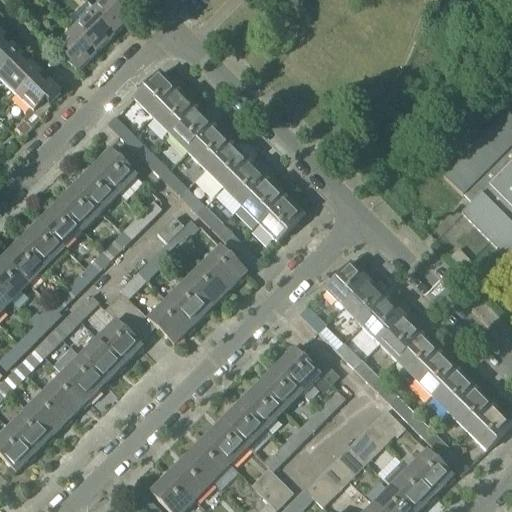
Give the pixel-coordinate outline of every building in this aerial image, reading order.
[(119,0),(105,0),(94,11),(105,23),(101,27),(108,34),(113,38),(126,25),(132,19),(127,15),(120,8),(124,4),(119,0)] [(94,11),(76,30),(87,41),(83,46),(90,53),(94,57),(107,44),(113,38),(108,34),(101,27),(105,23),(94,11)] [(87,41),(76,30),(57,48),(68,60),(65,63),(77,74),(89,63),(94,57),(90,53),(83,46),(87,41)] [(0,75),(7,68),(11,71),(18,64),(23,60),(10,47),(4,41),(0,45),(0,75)] [(0,75),(0,82),(15,98),(25,87),(29,90),(37,82),(41,78),(28,65),(23,60),(18,64),(11,71),(7,68),(0,75)] [(133,103),(151,121),(161,111),(177,95),(159,78),(160,77),(159,76),(143,92),(132,103),(133,103)] [(40,122),(39,121),(50,110),(48,108),(59,96),(47,84),(41,78),(37,82),(29,90),(25,87),(15,98),(30,112),(28,114),(23,124),(31,132),(40,122)] [(151,121),(169,138),(179,128),(194,113),(177,95),(161,111),(151,121)] [(511,110),(442,180),(462,200),(462,199),(470,207),(461,216),(511,267),(511,110)] [(169,138),(187,156),(197,146),(212,130),(194,113),(179,128),(169,138)] [(107,129),(125,147),(132,139),(114,121),(107,129)] [(23,124),(15,132),(23,139),(31,132),(23,124)] [(187,156),(204,174),(214,164),(230,148),(212,130),(197,146),(187,156)] [(125,147),(142,165),(150,157),(132,139),(125,147)] [(204,174),(222,192),(232,182),(248,166),(230,148),(214,164),(204,174)] [(109,155),(91,173),(101,183),(117,198),(134,181),(135,181),(119,164),(109,154),(108,155),(109,155)] [(142,165),(160,183),(168,175),(150,157),(142,165)] [(222,192),(240,210),(250,200),(266,184),(248,166),(232,182),(222,192)] [(91,173),(73,190),(84,200),(99,216),(117,198),(101,183),(91,173)] [(160,183),(178,200),(186,193),(168,175),(160,183)] [(240,210),(258,227),(268,217),(284,202),(266,184),(250,200),(240,210)] [(73,190),(55,209),(65,219),(81,234),(99,216),(84,200),(73,190)] [(178,200),(196,218),(203,210),(186,193),(178,200)] [(268,217),(258,227),(276,245),(275,246),(276,246),(286,236),(302,220),(302,219),(301,220),(284,202),(268,217)] [(152,206),(138,220),(146,228),(160,214),(152,206)] [(55,209),(37,226),(48,236),(63,252),(81,234),(65,219),(55,209)] [(196,218),(214,236),(221,228),(203,210),(196,218)] [(138,220),(121,237),(129,245),(146,228),(138,220)] [(156,238),(166,248),(183,231),(173,221),(156,238)] [(189,225),(183,231),(166,248),(119,295),(120,297),(127,303),(197,233),(189,225)] [(37,226),(20,244),(30,254),(46,270),(63,252),(48,236),(37,226)] [(214,236),(231,254),(239,246),(221,228),(214,236)] [(121,237),(103,256),(111,264),(129,245),(121,237)] [(20,244),(2,262),(12,272),(27,288),(46,270),(30,254),(20,244)] [(239,246),(231,254),(250,272),(258,265),(239,246)] [(219,252),(202,269),(212,278),(227,294),(244,277),(245,277),(229,261),(219,251),(218,251),(219,252)] [(450,259),(461,271),(469,264),(458,252),(450,259)] [(103,256),(85,273),(93,281),(111,264),(103,256)] [(2,262),(0,263),(0,296),(9,306),(27,288),(12,272),(2,262)] [(324,294),(341,311),(351,300),(367,285),(350,268),(350,267),(334,283),(323,294),(324,295),(324,294)] [(202,269),(184,287),(194,296),(210,312),(227,294),(212,278),(202,269)] [(85,273),(67,291),(75,299),(93,281),(85,273)] [(341,311),(359,329),(369,319),(385,303),(367,285),(351,300),(341,311)] [(184,287),(166,305),(176,314),(191,330),(210,312),(194,296),(184,287)] [(49,309),(52,312),(57,317),(75,299),(67,291),(49,309)] [(0,315),(9,306),(0,296),(0,315)] [(120,297),(112,305),(129,323),(138,314),(127,303),(120,297)] [(97,307),(89,299),(71,318),(79,326),(97,307)] [(359,329),(377,346),(387,336),(402,320),(385,303),(369,319),(359,329)] [(104,314),(114,324),(121,331),(129,323),(112,305),(104,314)] [(148,323),(147,323),(154,331),(157,333),(173,349),(173,348),(191,330),(176,314),(166,305),(148,323)] [(299,319),(316,336),(324,328),(306,311),(299,319)] [(52,312),(34,330),(42,338),(60,320),(57,317),(52,312)] [(147,323),(138,314),(129,323),(146,339),(154,331),(147,323)] [(71,318),(53,335),(61,343),(79,326),(71,318)] [(377,346),(395,365),(405,355),(421,339),(402,320),(387,336),(377,346)] [(129,323),(121,331),(125,335),(137,348),(146,339),(129,323)] [(114,325),(96,343),(107,353),(122,368),(140,351),(141,351),(137,348),(125,335),(121,331),(114,324),(113,325),(114,325)] [(316,336),(334,354),(342,346),(324,328),(316,336)] [(34,330),(16,348),(24,356),(42,338),(34,330)] [(53,335),(35,353),(43,361),(61,343),(53,335)] [(409,387),(413,382),(423,372),(438,357),(421,339),(405,355),(395,365),(407,376),(402,380),(409,387)] [(96,343),(78,361),(88,371),(104,387),(122,368),(107,353),(96,343)] [(334,354),(351,372),(359,364),(342,346),(334,354)] [(304,347),(296,356),(303,362),(313,372),(321,364),(304,347)] [(24,356),(16,348),(0,364),(0,368),(6,374),(24,356)] [(292,353),(274,371),(284,381),(299,397),(317,378),(318,379),(318,378),(313,372),(303,362),(296,356),(293,352),(292,353)] [(35,353),(17,371),(25,379),(43,361),(35,353)] [(413,382),(431,401),(441,390),(457,375),(438,357),(423,372),(413,382)] [(78,361),(60,379),(70,389),(86,405),(104,387),(88,371),(78,361)] [(338,381),(321,364),(313,372),(318,378),(330,389),(338,381)] [(351,372),(370,390),(378,382),(359,364),(351,372)] [(17,371),(0,389),(8,397),(25,379),(17,371)] [(274,371),(256,389),(266,399),(282,414),(299,397),(284,381),(274,371)] [(431,401),(449,418),(459,408),(474,393),(457,375),(441,390),(431,401)] [(60,379),(42,397),(53,407),(68,423),(86,405),(70,389),(60,379)] [(370,390),(388,408),(396,400),(378,382),(370,390)] [(256,389),(238,407),(248,417),(264,432),(282,414),(266,399),(256,389)] [(449,418),(467,437),(477,426),(493,411),(474,393),(459,408),(449,418)] [(336,396),(317,415),(325,423),(344,404),(336,396)] [(42,397),(25,414),(35,424),(51,440),(68,423),(53,407),(42,397)] [(388,408),(406,426),(414,418),(396,400),(388,408)] [(238,407),(221,425),(230,435),(246,450),(264,432),(248,417),(238,407)] [(477,426),(467,437),(484,454),(485,455),(495,444),(511,429),(511,428),(510,428),(493,411),(477,426)] [(25,414),(7,432),(17,442),(33,458),(51,440),(35,424),(25,414)] [(370,429),(387,445),(393,440),(394,439),(397,442),(405,434),(385,414),(370,429)] [(317,415),(300,432),(307,440),(325,423),(317,415)] [(406,426),(424,444),(432,436),(414,418),(406,426)] [(221,425),(203,443),(213,453),(228,468),(246,450),(230,435),(221,425)] [(387,445),(370,429),(362,437),(379,454),(387,445)] [(17,442),(7,432),(0,439),(0,461),(15,476),(16,476),(15,476),(33,458),(17,442)] [(300,432),(282,450),(289,458),(307,440),(300,432)] [(424,444),(442,462),(450,454),(432,436),(424,444)] [(354,445),(371,462),(379,454),(362,437),(354,445)] [(203,443),(185,461),(195,471),(210,486),(228,468),(213,453),(203,443)] [(346,453),(362,470),(371,462),(354,445),(346,453)] [(268,472),(267,473),(271,477),(289,458),(282,450),(264,468),(268,472)] [(337,461),(354,478),(362,470),(346,453),(337,461)] [(425,455),(407,473),(418,483),(433,499),(452,481),(436,465),(425,454),(425,455)] [(450,454),(442,462),(460,480),(468,472),(450,454)] [(185,461),(167,478),(177,489),(192,504),(210,486),(195,471),(185,461)] [(337,461),(329,470),(346,486),(354,478),(337,461)] [(346,486),(329,470),(321,478),(338,495),(346,486)] [(271,477),(267,473),(250,489),(259,498),(276,481),(271,477)] [(407,473),(389,491),(400,501),(410,511),(419,511),(433,499),(418,483),(407,473)] [(177,489),(167,478),(150,496),(150,495),(149,496),(159,506),(164,511),(184,511),(192,504),(177,489)] [(313,486),(329,503),(338,495),(321,478),(313,486)] [(259,498),(267,506),(284,489),(276,481),(259,498)] [(305,494),(312,502),(321,511),(329,503),(313,486),(305,494)] [(267,506),(267,507),(272,511),(277,511),(292,497),(284,489),(267,506)] [(389,491),(372,508),(375,511),(410,511),(400,501),(389,491)] [(305,494),(286,511),(302,511),(312,502),(305,494)] [(137,509),(140,511),(156,511),(145,501),(137,509)]
